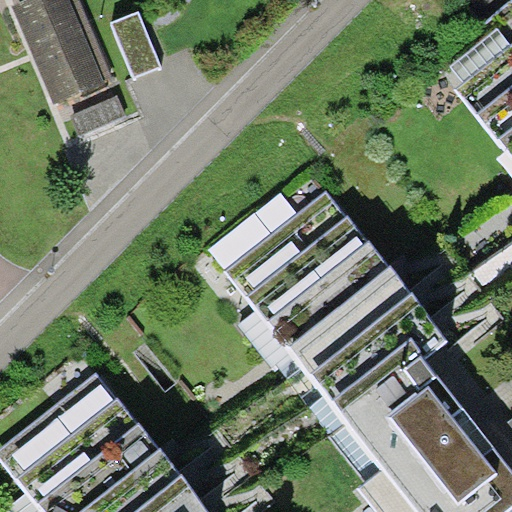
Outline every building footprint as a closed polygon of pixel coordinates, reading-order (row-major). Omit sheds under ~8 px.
[(69,0),(35,0),(6,13),(49,109),(107,83),(69,0)] [(511,13),(445,68),(511,152),(511,13)] [(133,22),(104,34),(123,82),(152,70),(133,22)] [(307,178),(217,250),(391,467),(366,487),(386,511),(511,511),(511,476),(495,456),(475,472),(441,429),(451,421),(413,374),(444,349),(307,178)] [(209,511),(81,352),(0,416),(0,453),(47,511),(209,511)]
